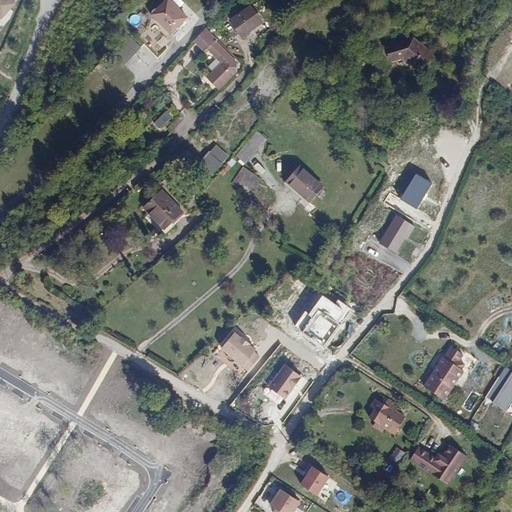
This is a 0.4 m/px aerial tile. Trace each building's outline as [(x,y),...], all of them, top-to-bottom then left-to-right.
[(0,0),(0,19),(2,21),(15,4),(10,0),(0,0)] [(178,26),(186,17),(169,0),(167,0),(153,14),(176,37),(183,30),(178,26)] [(255,29),(253,26),(262,20),(250,4),(230,20),(244,38),(255,29)] [(264,23),(262,20),(253,26),(255,29),(264,23)] [(204,30),(193,42),(205,54),(207,52),(217,62),(208,71),(213,76),(208,81),(218,92),(237,73),(237,66),(215,43),(217,42),(204,30)] [(129,36),(111,54),(123,65),(140,47),(129,36)] [(432,55),(414,40),(390,46),(393,58),(403,56),(420,70),(432,55)] [(176,123),(170,117),(160,127),(165,133),(176,123)] [(245,164),(267,140),(257,131),(235,155),(245,164)] [(215,145),(209,152),(223,163),(229,156),(215,145)] [(213,174),(223,163),(209,152),(200,163),(213,174)] [(310,200),(323,185),(301,166),(288,181),(310,200)] [(206,182),(211,177),(205,172),(200,177),(206,182)] [(258,183),(245,175),(238,187),(251,195),(258,183)] [(165,230),(184,211),(162,189),(143,207),(165,230)] [(492,200),(496,193),(488,189),(484,196),(492,200)] [(319,244),(324,235),(317,231),(312,240),(319,244)] [(247,372),(262,356),(236,332),(221,348),(247,372)] [(466,354),(454,347),(447,358),(446,357),(427,386),(447,399),(466,370),(464,369),(468,363),(462,360),(466,354)] [(511,402),(511,367),(506,364),(485,398),(507,411),(511,402)] [(39,406),(42,401),(32,395),(29,399),(39,406)] [(378,408),(373,416),(382,422),(381,424),(392,431),(392,433),(394,433),(396,434),(398,432),(400,431),(400,429),(408,416),(398,410),(387,403),(380,397),(374,406),(378,408)] [(387,403),(398,410),(401,404),(391,397),(387,403)] [(466,455),(449,444),(442,455),(438,453),(436,457),(418,446),(410,459),(447,484),(466,455)] [(318,495),(329,478),(313,469),(303,485),(318,495)] [(281,490),(271,505),(282,511),(293,511),(300,503),(281,490)]
